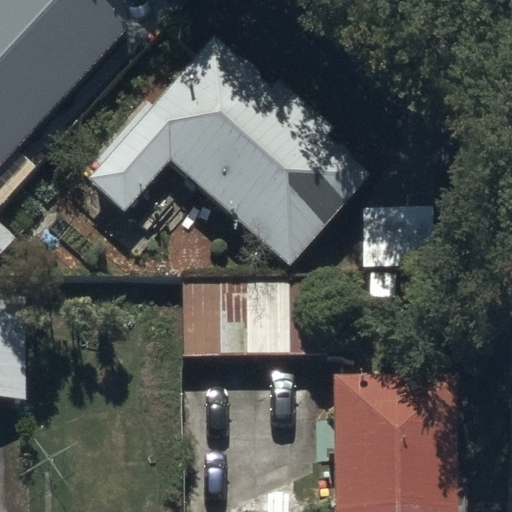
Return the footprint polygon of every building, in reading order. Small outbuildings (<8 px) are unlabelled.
[(0,0),(0,168),(129,24),(101,0),(0,0)] [(286,269),(371,169),(201,26),(71,179),(122,221),(167,169),(286,269)] [(385,226),(355,227),(356,284),(367,284),(368,316),(410,315),(409,277),(386,277),(385,226)] [(181,286),(181,359),(322,359),(321,285),(181,286)] [(24,297),(0,297),(0,402),(24,402),(24,297)] [(327,382),(328,511),(451,511),(450,381),(327,382)]
